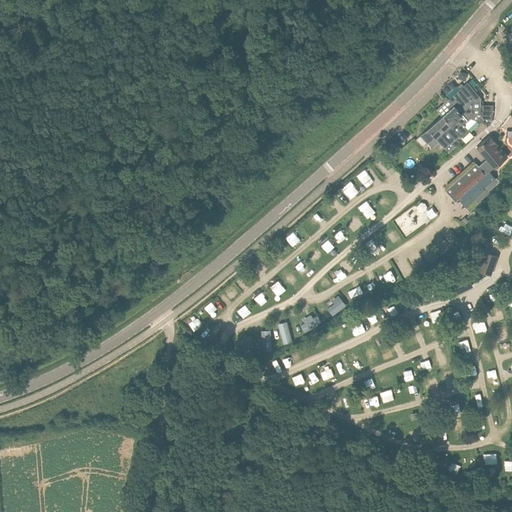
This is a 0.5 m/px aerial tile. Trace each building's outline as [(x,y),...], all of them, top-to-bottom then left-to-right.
[(450,96),(464,84),(461,80),(447,93),(450,96)] [(436,109),(442,116),(459,135),(458,136),(459,136),(463,133),(464,133),(465,132),(468,130),(463,125),(470,119),(481,123),(489,126),(490,124),(491,123),(491,122),(493,114),(493,107),(480,107),(480,99),(467,83),(436,109)] [(459,135),(442,116),(420,135),(431,148),(438,142),(448,153),(459,143),(455,138),(458,136),(459,135)] [(494,168),(507,157),(495,143),(489,136),(476,147),(494,168)] [(396,158),(394,156),(394,154),(401,149),(395,142),(382,153),(391,163),(396,158)] [(454,202),(455,202),(458,199),(465,208),(470,213),(489,196),(485,192),(483,190),(495,180),(483,164),(478,168),(475,164),(445,191),(454,202)] [(368,165),(359,172),(367,184),(381,173),(375,166),(371,169),(368,165)] [(351,199),(360,192),(351,180),(342,188),(351,199)] [(381,202),(384,206),(391,202),(388,198),(381,202)] [(368,217),(377,212),(369,199),(360,205),(368,217)] [(393,218),(405,237),(430,220),(419,202),(393,218)] [(433,206),(426,210),(432,219),(439,215),(433,206)] [(341,243),(349,237),(343,227),(334,233),(341,243)] [(293,245),(301,239),(294,231),(286,237),(293,245)] [(308,250),(311,258),(319,255),(315,247),(308,250)] [(483,254),(478,269),(488,272),(493,258),(483,254)] [(451,282),(456,292),(468,286),(463,276),(451,282)] [(244,290),(252,285),(247,278),(239,283),(244,290)] [(271,285),(279,295),(287,288),(280,279),(271,285)] [(424,290),(428,300),(438,295),(434,285),(424,290)] [(225,302),(233,299),(230,292),(222,296),(225,302)] [(327,305),(334,315),(348,304),(341,295),(327,305)] [(210,311),(219,308),(216,300),(207,303),(210,311)] [(434,322),(444,318),(441,308),(431,312),(434,322)] [(379,311),(372,314),(376,322),(383,319),(379,311)] [(322,323),(319,312),(305,318),(309,328),(322,323)] [(194,327),(202,321),(197,313),(188,319),(194,327)] [(279,322),(284,343),(293,341),(289,320),(279,322)] [(362,320),(352,325),(356,333),(366,328),(362,320)] [(507,325),(497,327),(500,339),(509,337),(507,325)] [(262,329),(263,350),(273,350),(272,328),(262,329)] [(488,330),(480,332),(482,339),(490,337),(488,330)] [(410,335),(413,344),(423,341),(420,332),(410,335)] [(249,350),(253,335),(244,333),(240,347),(249,350)] [(462,352),(472,350),(470,341),(459,343),(462,352)] [(511,345),(511,342),(502,345),(504,355),(511,352),(511,345)] [(377,349),(366,354),(371,364),(381,359),(377,349)] [(288,355),(291,361),(297,358),(294,352),(288,355)] [(438,357),(442,366),(450,363),(446,354),(438,357)] [(345,374),(353,373),(351,363),(343,364),(345,374)] [(307,367),(297,370),(301,380),(310,377),(307,367)] [(411,368),(404,370),(407,380),(414,378),(411,368)] [(426,377),(429,386),(437,383),(434,374),(426,377)] [(405,384),(407,393),(415,391),(413,382),(405,384)] [(384,401),(395,399),(392,388),(381,391),(384,401)] [(347,406),(356,403),(353,391),(344,394),(347,406)] [(332,408),(344,404),(341,395),(329,399),(332,408)] [(484,452),(484,463),(498,463),(498,452),(484,452)] [(435,461),(443,461),(443,454),(436,453),(435,461)]
